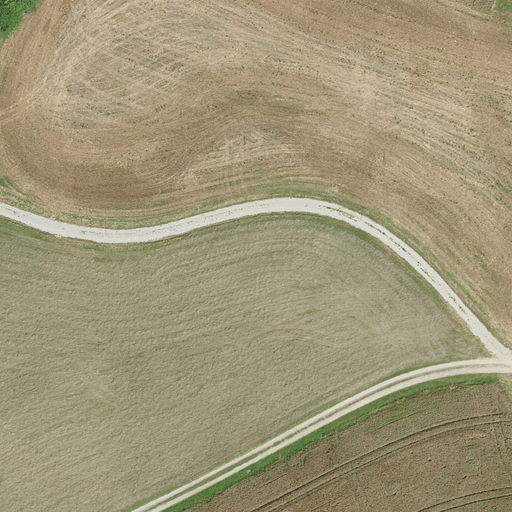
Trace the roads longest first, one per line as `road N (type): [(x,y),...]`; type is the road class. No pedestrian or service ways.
road 1 (track): [(497,367),(491,347),(417,265),(338,212),(271,207),(134,239),(87,236),(0,210)]
road 2 (track): [(147,511),(407,381),(446,370),(511,368)]
